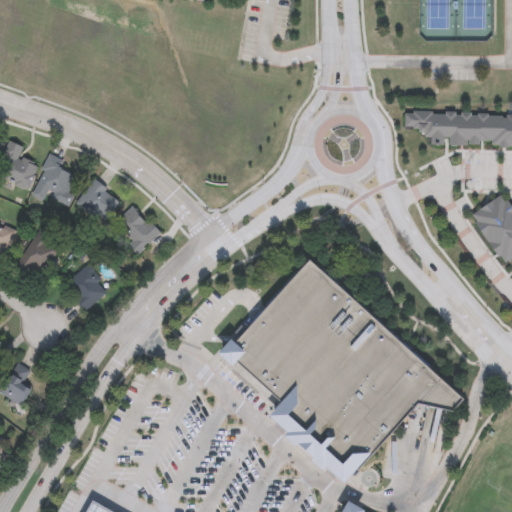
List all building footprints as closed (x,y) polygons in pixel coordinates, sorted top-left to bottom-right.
[(511,150),(434,149),(406,129),(403,111),(511,113),(511,150)] [(506,264),(511,259),(511,211),(500,194),(471,215),(506,264)] [(218,355),(232,369),(236,364),(281,406),(268,419),(287,435),(285,440),(296,450),(297,445),(314,459),(311,462),(322,474),(327,469),(344,486),(416,406),(452,413),(463,401),(309,261),(235,344),(231,340),(218,355)] [(342,511),(349,502),(364,511),(342,511)] [(86,511),(92,503),(108,511),(86,511)]
